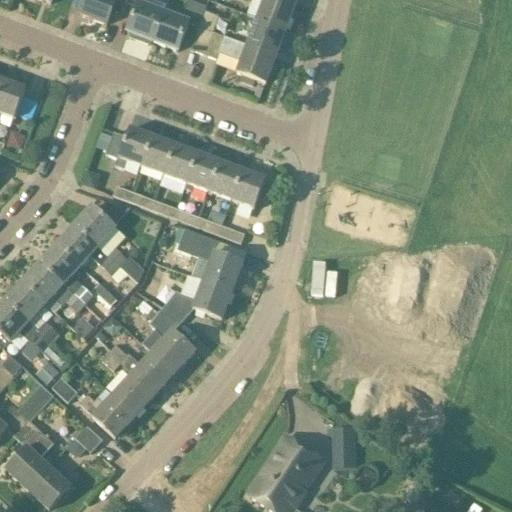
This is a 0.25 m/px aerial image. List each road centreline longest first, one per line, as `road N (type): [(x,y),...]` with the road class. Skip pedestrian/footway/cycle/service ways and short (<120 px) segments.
road 1 (residential): [(112,511),(264,325),(287,273),(313,144)]
road 2 (residential): [(313,144),(102,66)]
road 3 (residential): [(0,237),(62,160),(102,66)]
road 4 (residential): [(313,144),(345,0)]
